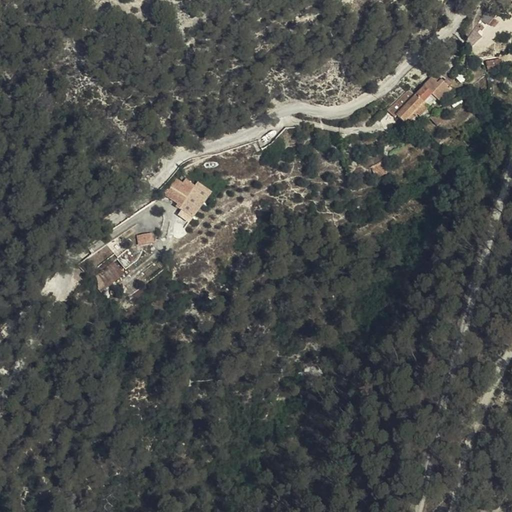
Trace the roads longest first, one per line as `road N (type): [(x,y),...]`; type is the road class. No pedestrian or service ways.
road 1 (residential): [(473,0),(446,34),(355,111),(280,112),(189,149),(156,182)]
road 2 (residential): [(418,511),(433,429),(511,168)]
road 3 (track): [(156,182),(61,258),(0,334)]
road 4 (track): [(452,511),(511,353)]
road 5 (track): [(0,407),(63,292),(61,258)]
